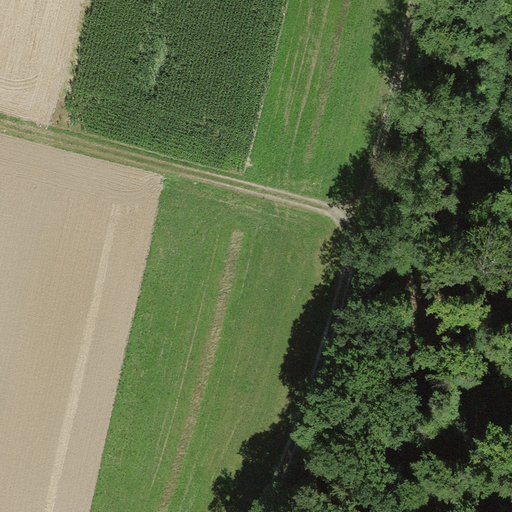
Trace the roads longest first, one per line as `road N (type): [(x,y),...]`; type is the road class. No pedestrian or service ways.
road 1 (track): [(261,511),(328,342),(413,0)]
road 2 (track): [(0,124),(360,217)]
